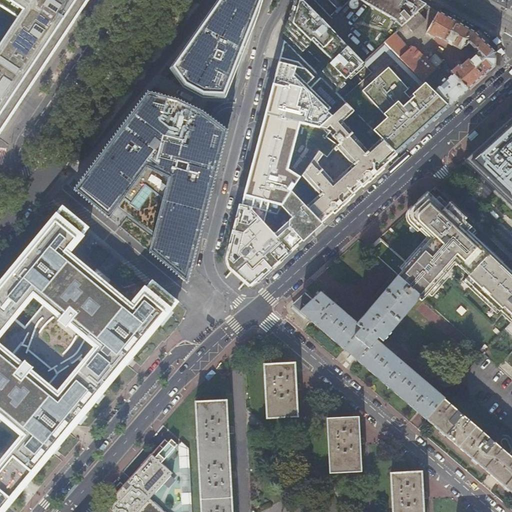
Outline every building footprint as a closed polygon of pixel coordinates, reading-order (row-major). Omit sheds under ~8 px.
[(0,0),(0,132),(88,0),(0,0)] [(270,0),(237,0),(176,80),(190,95),(209,106),(226,107),(242,98),(270,0)] [(330,0),(330,1),(339,10),(349,0),(330,0)] [(426,6),(416,0),(359,0),(397,21),(396,22),(402,28),(405,25),(418,13),(426,6)] [(443,15),(438,12),(425,34),(434,39),(435,36),(446,42),(445,43),(451,46),(452,45),(460,50),(466,45),(467,47),(469,44),(477,52),(475,56),(473,55),(468,59),(469,60),(463,65),(458,60),(455,63),(457,66),(451,72),(453,74),(469,90),(488,73),(495,67),(495,54),(486,45),(474,33),(443,15)] [(425,21),(418,13),(405,25),(412,33),(414,32),(425,21)] [(489,41),(475,33),(474,33),(486,45),(489,41)] [(384,44),(417,75),(423,81),(440,64),(442,62),(435,55),(428,62),(412,47),(409,50),(395,35),(384,44)] [(307,65),(310,68),(325,83),(353,54),(336,36),(307,65)] [(278,64),(273,84),(294,89),(295,89),(299,69),(288,66),(291,57),(281,54),(278,64)] [(440,64),(423,81),(427,85),(443,68),(440,64)] [(453,74),(434,92),(441,98),(450,107),(457,101),(469,90),(453,74)] [(385,86),(356,114),(375,133),(411,99),(424,113),(433,106),(441,98),(434,92),(427,85),(423,81),(417,75),(394,95),(385,86)] [(265,114),(308,124),(309,119),(291,114),(288,113),(294,91),(296,92),(297,90),(295,89),(294,89),(273,84),(270,96),(265,114)] [(329,120),(342,108),(334,100),(321,111),(329,120)] [(309,209),(322,223),(359,190),(397,155),(388,146),(381,139),(368,152),(352,135),(353,134),(342,123),(354,112),(346,104),(342,108),(329,120),(320,128),(322,128),(326,129),(329,126),(335,132),(332,136),(338,144),(335,147),(350,164),(351,163),(353,165),(333,183),(331,181),(332,181),(319,167),(318,163),(323,155),(319,152),(313,161),(310,164),(302,177),(319,196),(307,207),(309,209)] [(78,204),(112,231),(152,182),(172,190),(153,266),(190,294),(229,143),(213,131),(193,117),(179,112),(152,105),(78,204)] [(262,128),(259,138),(282,143),(285,135),(310,141),(314,126),(308,124),(265,114),(262,128)] [(511,206),(511,118),(464,161),(511,206)] [(326,129),(322,128),(323,135),(327,137),(328,136),(328,134),(332,130),(326,129)] [(328,136),(327,137),(318,151),(319,152),(323,155),(327,158),(335,147),(338,144),(328,136)] [(293,188),(291,191),(292,192),(295,187),(302,177),(310,164),(307,162),(298,156),(288,171),(291,174),(287,180),(292,184),(290,186),(293,188)] [(246,188),(242,205),(262,210),(277,214),(291,191),(293,188),(290,186),(249,176),(246,188)] [(303,195),(295,187),(292,192),(299,199),(303,195)] [(278,215),(289,227),(309,209),(307,207),(299,199),(292,192),(291,191),(277,214),(278,215)] [(511,322),(511,321),(511,274),(467,232),(471,228),(461,218),(464,215),(451,202),(447,206),(439,197),(436,200),(429,194),(410,211),(409,212),(408,213),(408,214),(408,216),(408,217),(408,218),(408,219),(409,220),(409,221),(411,223),(412,224),(415,227),(419,231),(421,229),(431,239),(421,251),(420,250),(407,265),(382,241),(369,252),(398,277),(423,300),(447,273),(445,272),(457,260),(462,265),(459,267),(468,276),(466,279),(473,285),(472,287),(492,305),(493,304),(511,322)] [(289,227),(302,241),(322,223),(309,209),(289,227)] [(128,309),(102,287),(103,284),(93,276),(91,278),(71,262),(92,235),(59,210),(16,263),(23,269),(20,269),(17,270),(15,270),(13,271),(11,272),(10,273),(8,274),(6,276),(0,284),(0,511),(5,507),(5,506),(47,456),(48,454),(49,451),(50,448),(50,445),(50,443),(50,440),(57,446),(101,393),(100,392),(119,369),(120,368),(121,365),(122,363),(123,362),(123,360),(123,358),(123,355),(123,354),(123,351),(130,358),(174,305),(149,284),(128,309)] [(422,302),(423,300),(398,277),(357,324),(321,292),(313,300),(305,293),(292,305),(292,307),(311,323),(312,322),(426,420),(444,399),(445,398),(376,340),(378,338),(382,342),(419,300),(422,302)] [(511,321),(511,322),(506,328),(511,333),(511,351),(498,367),(511,379),(511,321)] [(295,363),(265,365),(267,418),(298,417),(296,391),(302,390),(301,383),(296,384),(295,363)] [(511,458),(444,399),(426,420),(511,493),(511,458)] [(227,401),(196,402),(201,511),(232,511),(230,479),(235,479),(235,472),(230,472),(228,434),(234,434),(233,427),(228,427),(227,401)] [(358,418),(328,419),(331,473),(361,471),(359,445),(365,445),(364,438),(359,438),(358,418)] [(161,459),(154,452),(112,496),(116,499),(108,508),(112,511),(165,511),(150,498),(173,473),(160,461),(161,459)] [(422,472),(392,474),(393,511),(423,511),(423,500),(429,499),(428,492),(423,493),(422,472)]
